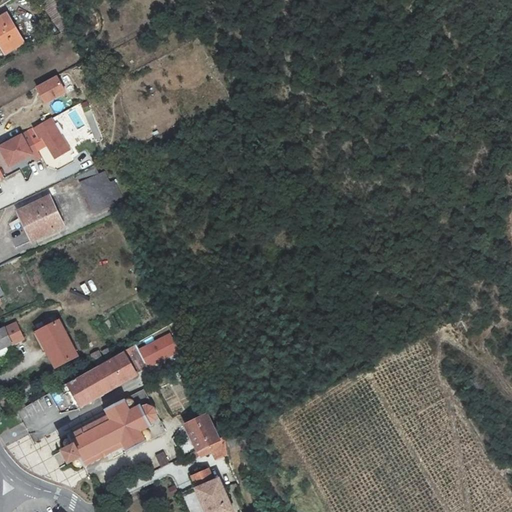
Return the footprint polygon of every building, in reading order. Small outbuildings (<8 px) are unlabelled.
[(35,1),(57,32),(69,24),(52,0),(26,0),(29,5),(35,1)] [(8,17),(0,21),(0,43),(6,53),(24,43),(8,17)] [(69,24),(57,32),(62,39),(74,32),(69,24)] [(34,87),(44,105),(66,93),(57,75),(34,87)] [(2,149),(13,167),(34,155),(26,141),(38,134),(40,138),(43,136),(55,157),(71,149),(54,119),(2,149)] [(85,189),(102,181),(98,171),(79,180),(84,189),(85,189)] [(108,179),(102,181),(85,189),(98,219),(121,209),(119,205),(125,202),(119,188),(113,191),(108,179)] [(52,202),(23,214),(36,244),(65,232),(52,202)] [(57,317),(35,327),(53,363),(75,352),(57,317)] [(13,320),(0,325),(0,343),(20,335),(13,320)] [(133,344),(64,384),(77,406),(146,366),(133,344)] [(82,466),(83,464),(84,466),(123,444),(126,450),(164,428),(155,412),(156,411),(157,409),(157,406),(156,405),(154,403),(151,403),(150,403),(141,387),(103,408),(106,413),(67,435),(69,438),(67,437),(65,436),(62,438),(61,439),(60,441),(60,443),(61,445),(62,446),(64,447),(66,447),(68,447),(60,452),(67,464),(72,461),(71,462),(72,465),(72,467),(74,468),(77,469),(79,469),(80,468),(82,467),(82,466)] [(48,397),(17,408),(21,419),(52,408),(48,397)] [(203,418),(182,428),(194,455),(215,445),(212,439),(215,438),(212,431),(209,432),(203,418)] [(239,433),(229,438),(233,447),(244,442),(239,433)] [(194,455),(190,457),(192,461),(198,459),(199,460),(211,454),(214,463),(223,459),(217,444),(215,445),(194,455)] [(172,465),(165,454),(158,458),(165,470),(172,465)] [(253,465),(248,470),(254,477),(259,473),(253,465)] [(231,511),(216,481),(211,483),(207,472),(189,479),(194,491),(192,492),(202,511),(231,511)]
